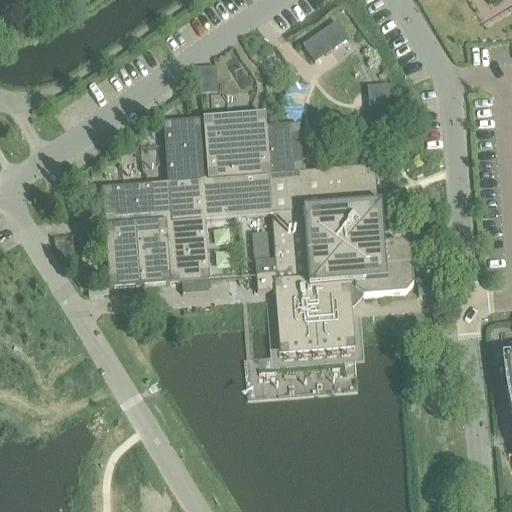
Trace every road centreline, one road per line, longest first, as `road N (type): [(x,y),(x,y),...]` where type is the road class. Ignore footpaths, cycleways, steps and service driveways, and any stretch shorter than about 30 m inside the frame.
road 1 (residential): [(5,191),(198,511)]
road 2 (residential): [(284,0),(12,178),(5,191)]
road 3 (residential): [(468,306),(444,83)]
road 4 (residential): [(486,511),(468,306)]
